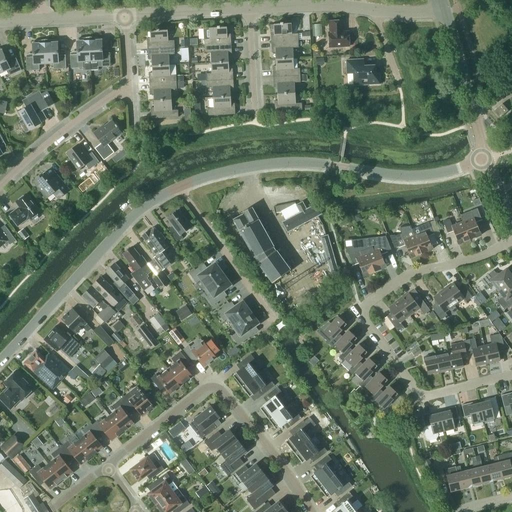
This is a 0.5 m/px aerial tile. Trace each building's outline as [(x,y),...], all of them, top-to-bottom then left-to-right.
[(343,20),(329,21),(329,32),(328,32),(329,47),(349,46),(348,31),(344,31),(343,20)] [(325,34),(324,22),(317,23),(318,35),(325,34)] [(270,24),(270,31),(271,42),(298,40),(298,33),(292,34),(291,23),(270,24)] [(204,46),(231,44),(230,34),(227,34),(226,27),(203,28),(204,46)] [(147,49),(174,47),(174,40),(168,41),(167,30),(150,31),(150,38),(147,38),(147,49)] [(91,70),(90,61),(89,37),(77,39),(77,54),(70,55),(71,68),(83,67),(83,70),(91,70)] [(89,37),(90,61),(91,70),(98,70),(98,67),(110,66),(109,53),(110,53),(102,53),(101,38),(89,37)] [(39,64),(46,63),(45,39),(32,41),(33,57),(26,57),(27,71),(39,70),(39,64)] [(45,39),(46,63),(53,63),(53,69),(66,68),(65,55),(58,55),(57,40),(45,39)] [(298,47),(298,40),(271,42),(271,52),(275,52),(275,59),(293,58),(292,48),(298,47)] [(232,55),(231,44),(204,46),(204,53),(210,52),(211,63),(228,62),(228,55),(232,55)] [(175,54),(174,47),(147,49),(148,59),(151,59),(152,66),(169,65),(169,55),(175,54)] [(0,48),(0,73),(7,70),(10,75),(21,70),(16,58),(7,62),(1,48),(0,48)] [(294,68),(293,58),(275,59),(276,66),(272,66),(273,77),(300,75),(299,68),(294,68)] [(363,59),(346,60),(347,73),(353,73),(354,85),(380,84),(380,73),(375,73),(375,65),(363,66),(363,59)] [(229,69),(228,62),(211,63),(211,73),(205,74),(206,81),(233,79),(232,68),(229,69)] [(170,75),(169,65),(152,66),(152,73),(149,73),(149,83),(176,82),(176,75),(170,75)] [(300,82),(300,75),(273,77),(273,87),(277,87),(277,94),(295,93),(294,82),(300,82)] [(234,90),(233,79),(206,81),(206,88),(212,87),(213,98),(230,97),(230,90),(234,90)] [(177,89),(176,82),(149,83),(150,94),(153,94),(154,101),(171,100),(171,89),(177,89)] [(49,107),(39,90),(22,100),(26,108),(19,112),(23,120),(20,122),(26,131),(41,123),(34,111),(40,108),(42,111),(49,107)] [(295,103),(295,93),(277,94),(278,101),(274,101),(275,112),(302,110),(301,103),(295,103)] [(231,103),(230,97),(213,98),(213,108),(207,108),(208,116),(235,114),(234,103),(231,103)] [(0,106),(0,109),(9,111),(10,100),(1,99),(0,106)] [(171,100),(154,101),(154,107),(150,108),(151,119),(178,117),(178,110),(172,110),(171,100)] [(500,118),(508,110),(502,103),(493,111),(500,118)] [(101,143),(96,147),(94,148),(104,160),(114,152),(107,144),(122,133),(112,120),(101,128),(100,127),(93,133),(101,143)] [(89,169),(99,162),(91,152),(86,156),(77,145),(67,153),(79,169),(85,164),(89,169)] [(107,171),(103,166),(99,169),(103,174),(107,171)] [(68,190),(53,171),(48,176),(45,172),(33,181),(47,197),(53,192),(58,198),(68,190)] [(27,193),(15,202),(19,207),(9,215),(17,226),(26,219),(28,221),(32,218),(34,218),(37,216),(38,214),(40,212),(27,193)] [(287,232),(321,214),(316,204),(306,209),(302,202),(296,205),(300,212),(282,222),(287,232)] [(255,257),(258,263),(276,250),(277,249),(275,246),(273,247),(262,226),(266,224),(262,217),(256,220),(253,215),(255,214),(251,207),(243,211),(244,214),(243,214),(233,219),(254,257),(255,257)] [(462,221),(469,239),(481,235),(476,222),(482,220),(477,208),(471,211),(473,217),(462,221)] [(182,237),(180,234),(191,227),(178,210),(167,218),(174,228),(170,231),(177,241),(182,237)] [(341,220),(336,211),(330,215),(335,224),(341,220)] [(360,214),(354,216),(356,222),(362,220),(360,214)] [(458,244),(469,239),(462,221),(452,226),(449,219),(443,222),(447,233),(453,231),(458,244)] [(433,234),(429,222),(412,229),(421,253),(433,249),(428,236),(433,234)] [(421,253),(412,229),(410,225),(400,227),(401,233),(395,235),(394,234),(389,235),(394,248),(399,246),(399,247),(399,248),(405,245),(410,258),(421,253)] [(23,228),(18,232),(23,240),(29,236),(23,228)] [(161,233),(159,234),(154,228),(150,231),(149,230),(147,232),(146,231),(144,233),(144,234),(142,236),(156,255),(153,257),(162,269),(172,262),(163,250),(168,247),(163,240),(165,238),(161,233)] [(0,246),(7,241),(10,245),(16,240),(7,229),(2,233),(0,230),(0,246)] [(332,278),(339,276),(328,235),(320,237),(332,278)] [(381,255),(387,252),(387,251),(387,252),(387,251),(391,249),(386,238),(386,239),(385,236),(362,238),(375,271),(386,267),(381,255)] [(363,276),(375,271),(362,238),(352,240),(353,246),(346,249),(353,266),(358,263),(363,276)] [(152,284),(146,277),(148,276),(147,274),(152,271),(146,263),(147,263),(142,257),(140,256),(132,246),(122,254),(130,264),(128,265),(134,272),(131,274),(144,290),(152,284)] [(290,270),(276,250),(258,263),(272,283),(290,270)] [(129,279),(115,263),(105,272),(114,282),(113,283),(128,300),(135,294),(124,283),(129,279)] [(202,265),(190,274),(196,283),(201,280),(206,286),(223,274),(215,263),(205,270),(202,265)] [(498,290),(511,279),(511,276),(506,269),(498,276),(493,270),(481,280),(488,289),(494,284),(498,290)] [(174,280),(180,277),(177,271),(171,274),(174,280)] [(161,289),(169,283),(161,272),(152,278),(161,289)] [(231,285),(223,274),(206,286),(211,293),(206,297),(213,306),(225,297),(221,292),(231,285)] [(101,277),(92,286),(103,297),(104,299),(105,298),(113,307),(123,297),(119,294),(116,297),(111,292),(113,289),(113,288),(113,287),(110,285),(109,285),(101,277)] [(511,279),(498,290),(503,296),(497,301),(504,310),(511,303),(511,279)] [(453,283),(443,290),(454,305),(464,299),(466,301),(472,297),(462,284),(456,288),(453,283)] [(101,299),(103,297),(92,286),(82,296),(93,308),(98,304),(103,309),(98,315),(105,322),(115,312),(108,305),(101,299)] [(445,312),(454,305),(443,290),(433,297),(437,302),(431,306),(441,319),(447,315),(445,312)] [(430,310),(428,309),(418,294),(415,296),(413,292),(409,295),(408,293),(398,300),(410,315),(419,308),(424,314),(430,310)] [(400,322),(410,315),(398,300),(389,307),(392,312),(387,316),(397,331),(403,327),(400,322)] [(229,303),(217,312),(224,321),(229,318),(234,325),(251,312),(243,301),(233,308),(229,303)] [(192,314),(186,305),(175,311),(182,321),(192,314)] [(72,309),(62,318),(76,333),(82,327),(87,331),(90,328),(72,309)] [(251,312),(234,325),(239,331),(234,335),(240,344),(252,335),(249,330),(259,323),(251,312)] [(149,320),(160,334),(169,327),(158,313),(149,320)] [(142,322),(143,321),(138,314),(137,315),(136,314),(129,319),(135,328),(142,322)] [(338,316),(331,324),(328,321),(316,331),(328,343),(332,347),(334,345),(342,336),(338,333),(346,324),(338,316)] [(123,320),(116,325),(120,330),(127,325),(123,320)] [(151,349),(158,344),(143,325),(137,330),(151,349)] [(82,363),(90,356),(70,335),(67,332),(65,335),(56,326),(44,340),(57,352),(66,341),(73,349),(71,351),(82,363)] [(183,337),(176,328),(169,333),(177,342),(183,337)] [(342,361),(345,359),(344,359),(353,350),(349,347),(357,338),(348,330),(342,336),(334,345),(342,353),(338,357),(342,361)] [(111,335),(123,348),(126,345),(121,340),(122,339),(116,331),(111,335)] [(484,346),(488,363),(499,361),(497,349),(504,347),(502,337),(499,334),(489,336),(491,344),(484,346)] [(197,357),(205,366),(216,358),(200,338),(190,347),(189,345),(183,349),(193,361),(197,357)] [(476,366),(488,363),(484,346),(476,347),(474,338),(464,340),(467,354),(473,353),(476,366)] [(466,354),(465,347),(463,341),(452,344),(453,350),(447,352),(451,369),(463,367),(460,355),(466,354)] [(353,375),(355,373),(363,364),(359,360),(367,352),(359,344),(353,350),(344,359),(345,359),(353,367),(348,371),(353,375)] [(230,351),(233,356),(242,350),(239,345),(230,351)] [(418,346),(411,351),(415,357),(422,351),(418,346)] [(53,389),(70,370),(50,352),(45,358),(35,349),(24,363),(53,389)] [(175,363),(168,368),(181,385),(192,376),(185,367),(189,363),(180,352),(171,359),(175,363)] [(451,369),(447,352),(436,354),(440,372),(451,369)] [(233,375),(241,386),(258,373),(253,367),(257,363),(250,354),(239,363),(242,368),(233,375)] [(428,374),(440,372),(436,354),(424,357),(428,374)] [(109,355),(100,364),(104,368),(113,359),(109,355)] [(363,389),(365,387),(365,386),(373,378),(369,374),(377,366),(369,358),(363,364),(355,373),(363,380),(359,385),(363,389)] [(130,366),(125,360),(117,366),(122,373),(130,366)] [(156,374),(151,378),(159,388),(163,384),(171,393),(181,385),(168,368),(158,377),(156,374)] [(67,374),(73,379),(78,375),(72,369),(67,374)] [(0,396),(0,397),(10,408),(20,398),(22,400),(33,389),(27,383),(27,380),(26,379),(23,379),(16,371),(4,382),(10,388),(7,390),(0,396)] [(373,403),(375,401),(375,400),(383,392),(379,388),(387,380),(379,372),(373,378),(365,386),(365,387),(373,394),(369,399),(373,403)] [(258,373),(241,386),(249,397),(259,389),(263,394),(274,385),(267,376),(263,380),(258,373)] [(91,380),(86,375),(81,380),(87,385),(91,380)] [(137,386),(130,392),(121,398),(131,410),(135,406),(142,416),(153,407),(137,386)] [(389,386),(383,392),(375,400),(375,401),(383,408),(379,413),(384,417),(394,407),(389,402),(398,394),(389,386)] [(260,408),(268,419),(284,406),(279,399),(284,396),(277,387),(265,396),(269,401),(260,408)] [(68,394),(64,399),(68,403),(72,398),(68,394)] [(511,414),(511,413),(511,394),(508,396),(507,394),(501,395),(504,407),(510,405),(511,414)] [(489,400),(479,403),(483,421),(500,417),(495,397),(489,398),(489,400)] [(126,414),(131,410),(121,398),(112,405),(116,410),(110,415),(123,432),(133,423),(126,414)] [(47,409),(46,413),(49,417),(54,415),(59,409),(61,405),(57,402),(53,403),(47,409)] [(472,424),(483,421),(479,403),(468,406),(468,403),(461,405),(464,417),(470,415),(472,424)] [(219,417),(211,406),(188,424),(197,435),(198,434),(202,439),(214,429),(210,425),(219,417)] [(284,406),(268,419),(276,429),(286,422),(289,427),(301,418),(294,409),(290,413),(284,406)] [(439,413),(444,431),(455,428),(452,420),(458,418),(455,406),(449,408),(450,410),(439,413)] [(438,433),(444,431),(439,413),(429,416),(428,413),(422,415),(425,427),(423,429),(425,438),(428,440),(436,438),(438,435),(438,433)] [(112,440),(123,432),(110,415),(99,424),(97,421),(92,425),(100,434),(104,431),(112,440)] [(285,441),(294,452),(310,439),(305,433),(316,424),(309,416),(303,421),(303,420),(291,429),(295,434),(285,441)] [(180,421),(168,431),(174,438),(186,428),(180,421)] [(86,434),(79,440),(92,456),(103,447),(95,438),(100,434),(92,425),(91,423),(82,430),(86,434)] [(6,429),(0,435),(0,446),(12,436),(6,429)] [(216,447),(221,453),(238,441),(229,430),(220,437),(216,432),(204,442),(211,451),(216,447)] [(166,432),(159,437),(162,441),(166,438),(168,440),(170,438),(166,432)] [(0,446),(11,459),(25,446),(14,434),(12,436),(0,446)] [(81,464),(92,456),(79,440),(75,435),(60,447),(69,459),(74,455),(81,464)] [(315,446),(310,439),(294,452),(302,463),(311,456),(315,460),(327,451),(320,442),(315,446)] [(238,441),(221,453),(226,460),(220,465),(228,476),(242,465),(237,459),(246,451),(238,441)] [(65,462),(69,459),(60,447),(51,454),(55,459),(48,464),(61,480),(72,472),(65,462)] [(511,452),(508,453),(497,456),(503,478),(511,475),(511,469),(510,462),(511,461),(511,452)] [(26,462),(20,454),(14,459),(20,467),(26,462)] [(310,476),(318,487),(335,474),(330,467),(334,463),(328,455),(316,464),(319,468),(310,476)] [(482,483),(492,481),(488,465),(482,466),(479,455),(475,456),(475,457),(482,483)] [(488,465),(492,481),(503,478),(497,456),(493,457),(494,463),(488,465)] [(152,478),(164,469),(157,460),(152,464),(147,457),(130,469),(139,481),(148,473),(152,478)] [(426,467),(432,464),(428,457),(422,460),(426,467)] [(471,486),(482,483),(475,457),(471,458),(472,462),(474,468),(467,470),(471,486)] [(0,470),(19,488),(27,480),(5,459),(0,464),(0,470)] [(180,462),(185,469),(190,465),(185,459),(180,462)] [(51,489),(61,480),(48,464),(42,469),(38,464),(29,471),(39,483),(43,479),(51,489)] [(243,481),(248,487),(264,474),(256,464),(247,471),(243,466),(231,476),(238,485),(243,481)] [(455,467),(461,489),(471,486),(467,470),(461,472),(460,465),(455,467)] [(450,491),(461,489),(455,467),(445,469),(450,491)] [(148,493),(156,504),(173,492),(168,485),(173,482),(166,473),(154,481),(158,486),(148,493)] [(264,474),(248,487),(253,494),(246,499),(255,510),(268,499),(263,493),(273,485),(264,474)] [(340,480),(335,474),(318,487),(327,497),(336,490),(340,495),(352,486),(345,477),(340,480)] [(34,495),(37,493),(33,489),(30,491),(32,493),(24,498),(32,511),(48,511),(43,503),(40,505),(34,495)] [(201,490),(196,493),(201,499),(205,495),(201,490)] [(332,511),(354,511),(356,511),(351,504),(356,500),(349,491),(337,501),(341,505),(332,511)] [(173,492),(156,504),(161,511),(168,511),(174,508),(176,511),(179,511),(190,504),(183,495),(178,499),(173,492)] [(286,511),(287,511),(279,501),(269,508),(266,503),(254,511),(286,511)]
